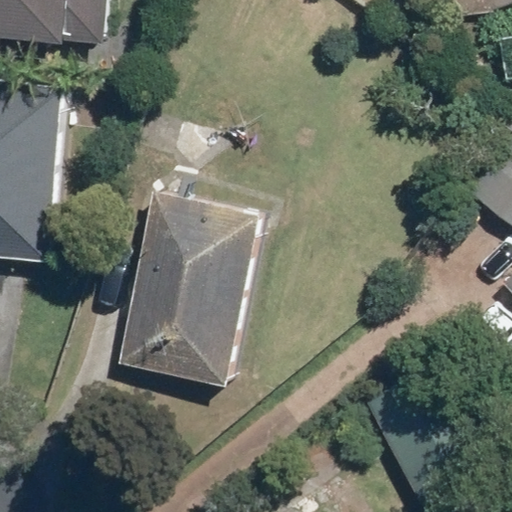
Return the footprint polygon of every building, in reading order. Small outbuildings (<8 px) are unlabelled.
[(0,0),(0,46),(83,55),(89,0),(0,0)] [(0,250),(56,255),(70,81),(0,74),(0,250)] [(511,132),(476,187),(511,211),(511,132)] [(125,356),(236,377),(269,207),(158,185),(125,356)] [(431,503),(505,458),(441,355),(368,400),(431,503)] [(372,511),(371,510),(366,511),(320,511),(312,497),(285,511),(372,511)]
